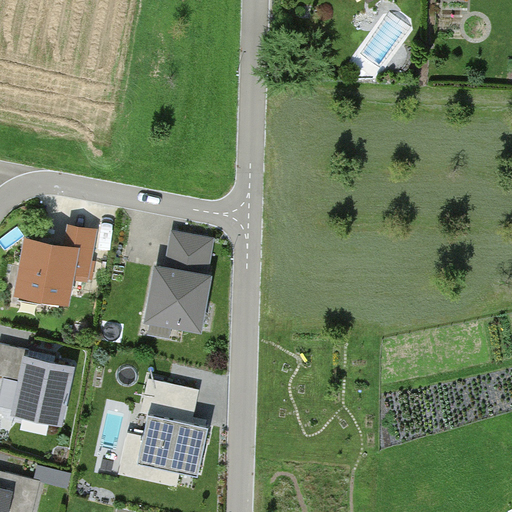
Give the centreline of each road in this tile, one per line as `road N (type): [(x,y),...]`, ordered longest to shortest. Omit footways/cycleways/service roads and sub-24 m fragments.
road 1 (residential): [(240,511),(244,219)]
road 2 (residential): [(244,219),(42,180),(0,205)]
road 3 (residential): [(244,219),(256,0)]
